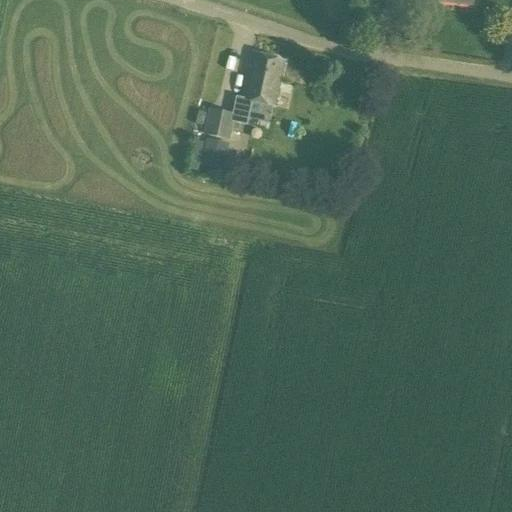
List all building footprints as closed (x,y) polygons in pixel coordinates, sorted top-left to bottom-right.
[(273,107),(284,60),(251,53),(240,100),(273,107)] [(229,141),(235,115),(209,109),(204,136),(229,141)] [(228,145),(206,140),(201,164),(223,169),(228,145)] [(189,161),(187,169),(196,171),(198,163),(189,161)] [(340,192),(336,207),(348,210),(351,195),(340,192)]
